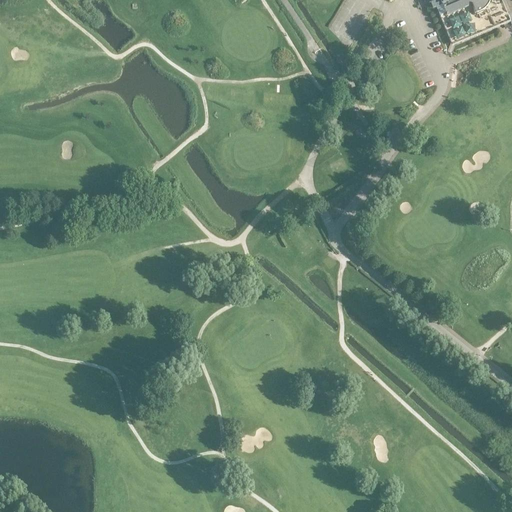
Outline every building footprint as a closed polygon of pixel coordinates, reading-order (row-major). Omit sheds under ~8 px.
[(494,0),(427,0),(432,11),(436,9),(447,37),(448,37),(449,40),(451,42),(456,44),(459,44),(461,43),(510,22),(501,0),(497,0),(495,1),(494,0)] [(172,18),(172,17),(181,30),(180,30),(180,34),(181,30),(182,29),(186,30),(186,29),(182,29),(173,17),(174,16),(175,13),(174,13),(173,16),(172,17),(168,17),(172,18)] [(278,55),(278,54),(287,67),(286,67),(285,71),(287,67),(288,66),(292,67),(288,66),(280,54),(280,53),(281,50),(280,53),(279,53),(278,54),(274,54),(278,54),(278,55)] [(214,63),(222,76),(221,79),(222,76),(223,75),(227,75),(223,75),(215,62),(216,58),(215,62),(214,63),(210,62),(213,63),(214,63)] [(299,85),(300,85),(308,98),(307,102),(308,98),(309,97),(313,98),(309,97),(301,84),(302,81),(301,84),(299,85),(296,85),(299,85)] [(250,116),(258,128),(258,129),(257,132),(258,129),(260,128),(263,128),(260,127),(259,128),(251,115),(252,115),(253,111),(252,111),(251,115),(250,115),(250,116),(246,115),(250,116)] [(352,134),(363,141),(367,135),(357,128),(352,134)]
